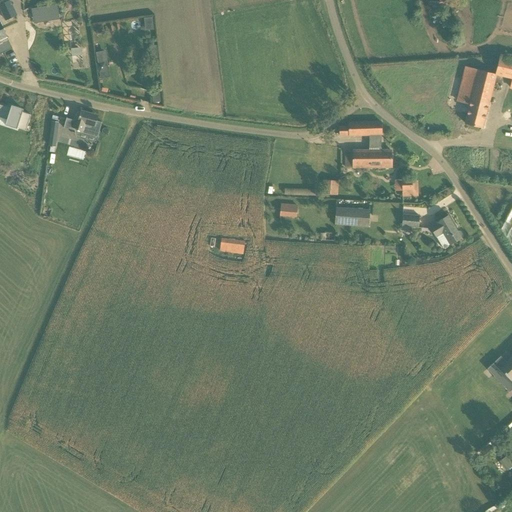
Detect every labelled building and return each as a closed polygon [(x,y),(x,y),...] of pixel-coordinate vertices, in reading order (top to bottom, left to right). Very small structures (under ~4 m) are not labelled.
[(0,0),(0,7),(6,20),(11,18),(17,15),(9,0),(0,0)] [(33,10),(34,23),(47,22),(45,8),(33,10)] [(146,17),(147,30),(156,29),(155,16),(146,17)] [(0,50),(11,45),(0,21),(0,50)] [(498,63),(496,74),(511,78),(510,88),(511,88),(511,55),(508,54),(500,54),(498,63)] [(104,61),(97,63),(98,73),(106,72),(104,61)] [(482,127),(496,74),(467,66),(465,66),(456,101),(470,105),(465,123),(482,127)] [(42,136),(47,120),(38,117),(39,115),(27,111),(26,113),(7,107),(3,118),(23,124),(21,130),(33,134),(33,133),(42,136)] [(76,115),(72,127),(85,131),(87,124),(94,126),(97,115),(81,111),(79,118),(76,117),(76,115)] [(53,119),(50,132),(58,134),(61,121),(53,119)] [(349,126),(340,127),(340,136),(381,134),(381,122),(349,123),(349,126)] [(391,150),(345,151),(345,167),(392,167),(391,150)] [(402,180),(402,191),(402,197),(418,196),(417,181),(412,181),(412,179),(402,180)] [(324,181),(323,193),(337,194),(338,182),(324,181)] [(281,204),(280,215),(296,217),(297,206),(281,204)] [(370,211),(338,208),(337,223),(369,226),(370,211)] [(419,228),(420,216),(403,215),(402,226),(419,228)] [(448,215),(447,216),(437,222),(437,223),(430,227),(436,237),(443,233),(450,245),(461,238),(461,237),(462,236),(462,234),(461,231),(459,231),(458,231),(448,215)] [(244,253),(244,238),(219,238),(219,252),(244,253)] [(487,369),(509,392),(511,389),(511,357),(506,362),(501,356),(487,369)] [(505,457),(498,461),(505,471),(511,467),(505,457)]
